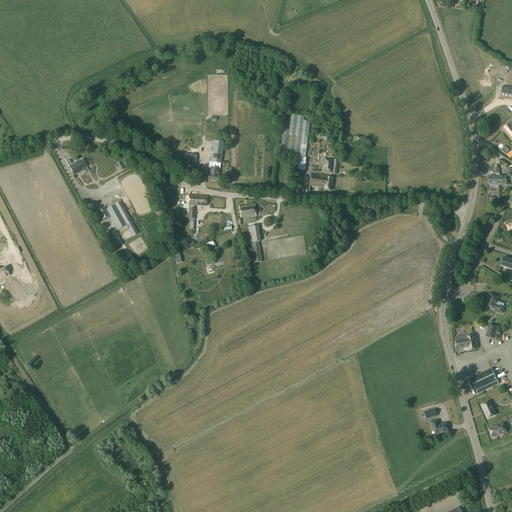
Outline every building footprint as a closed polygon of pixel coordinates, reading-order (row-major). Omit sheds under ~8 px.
[(511,87),(503,85),(501,97),(511,99),(511,87)] [(336,110),(332,103),(325,108),(330,115),(336,110)] [(311,118),(285,114),(280,154),(299,157),(295,182),(302,183),(303,170),(305,171),(307,158),(305,158),(311,118)] [(511,140),(511,123),(511,121),(502,129),(511,141),(511,140)] [(219,177),(221,164),(223,147),(213,145),(211,162),(213,162),(212,168),(210,168),(209,175),(208,180),(219,182),(219,177)] [(184,153),(183,165),(191,167),(193,155),(184,153)] [(339,160),(325,159),(323,173),(337,174),(339,160)] [(86,167),(82,160),(70,167),(75,175),(81,172),(80,171),(86,167)] [(333,177),(311,174),(310,186),(325,188),(325,190),(331,191),(333,177)] [(511,175),(508,176),(499,176),(499,185),(507,185),(506,180),(511,179),(511,175)] [(499,185),(499,176),(489,176),(489,185),(499,185)] [(188,209),(194,209),(194,205),(194,202),(197,202),(197,196),(189,195),(188,205),(188,209)] [(207,196),(197,196),(197,202),(194,202),(194,205),(207,206),(207,196)] [(139,234),(121,202),(106,210),(118,230),(126,225),(133,237),(139,234)] [(256,216),(254,204),(239,206),(240,217),(256,216)] [(195,209),(194,209),(188,209),(187,209),(186,212),(189,212),(188,219),(195,219),(195,209)] [(109,216),(105,210),(99,214),(102,220),(109,216)] [(260,241),(258,226),(248,227),(250,243),(260,241)] [(213,243),(213,241),(206,243),(208,250),(215,248),(214,245),(215,245),(215,243),(213,243)] [(262,261),(260,246),(251,247),(253,263),(262,261)] [(511,260),(504,258),(501,266),(511,269),(511,260)] [(0,279),(9,275),(5,268),(0,270),(0,279)] [(499,297),(491,294),(490,298),(489,298),(486,306),(494,309),(498,310),(497,312),(502,313),(504,307),(500,305),(499,306),(496,305),(499,297)] [(498,326),(490,323),(485,336),(493,339),(498,326)] [(476,349),(474,335),(455,338),(455,351),(456,350),(456,348),(464,348),(464,351),(476,349)] [(493,383),(497,381),(491,369),(470,379),(478,394),(494,386),(493,383)] [(490,402),(482,405),(488,419),(496,415),(490,402)] [(435,409),(424,412),(426,419),(437,416),(435,409)] [(439,425),(438,420),(431,422),(433,429),(435,429),(436,434),(448,431),(446,423),(439,425)] [(503,424),(489,429),(492,437),(506,432),(503,424)]
